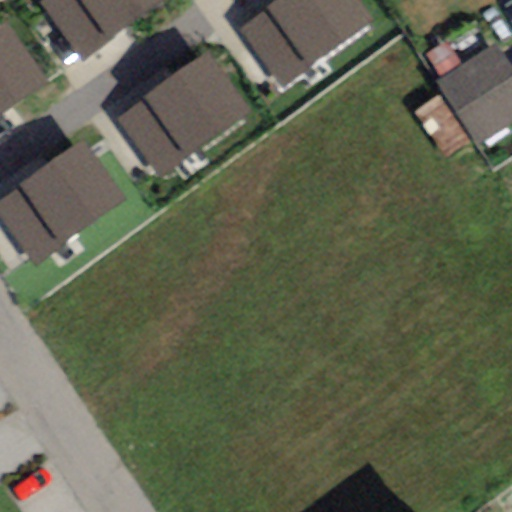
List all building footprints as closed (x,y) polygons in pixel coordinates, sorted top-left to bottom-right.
[(172,9),(165,0),(54,0),(40,10),(82,70),(172,9)] [(373,34),(349,0),(292,0),(241,35),(282,96),(373,34)] [(0,126),(47,94),(5,34),(0,37),(0,126)] [(511,101),(483,60),(436,92),(473,146),(511,120),(511,101)] [(252,125),(210,65),(120,126),(161,187),(252,125)] [(125,210),(83,150),(0,206),(0,221),(35,272),(125,210)]
